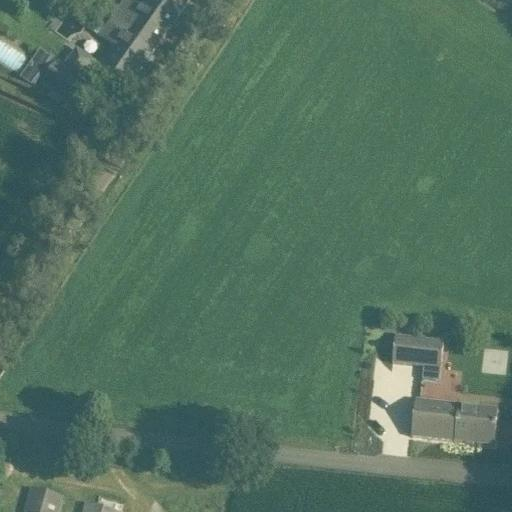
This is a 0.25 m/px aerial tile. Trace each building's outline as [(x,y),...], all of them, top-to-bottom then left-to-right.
[(149,0),(142,11),(127,1),(109,27),(151,57),(191,0),(149,0)] [(128,90),(151,57),(109,27),(100,40),(115,50),(100,70),(128,90)] [(94,64),(77,52),(64,69),(57,64),(42,86),(73,108),(89,87),(81,81),(94,64)] [(392,366),(441,371),(444,343),(395,338),(392,366)] [(494,449),(497,429),(499,413),(463,409),(463,407),(416,401),(411,439),(494,449)] [(104,511),(86,507),(84,511),(59,511),(63,500),(32,491),(26,511),(104,511)]
